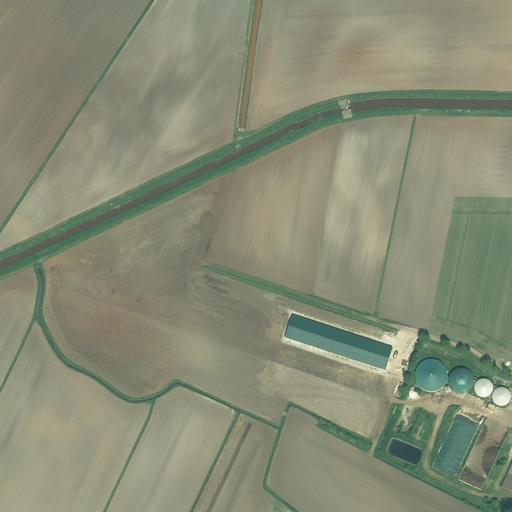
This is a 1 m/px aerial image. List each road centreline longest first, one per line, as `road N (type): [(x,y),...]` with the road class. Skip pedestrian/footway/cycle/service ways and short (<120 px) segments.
road 1 (track): [(0,276),(326,123),(418,112),(511,114)]
road 2 (track): [(511,374),(461,345),(203,264)]
road 3 (track): [(511,93),(370,95),(310,108),(236,140)]
road 4 (track): [(236,140),(0,252)]
road 5 (track): [(251,0),(236,140)]
